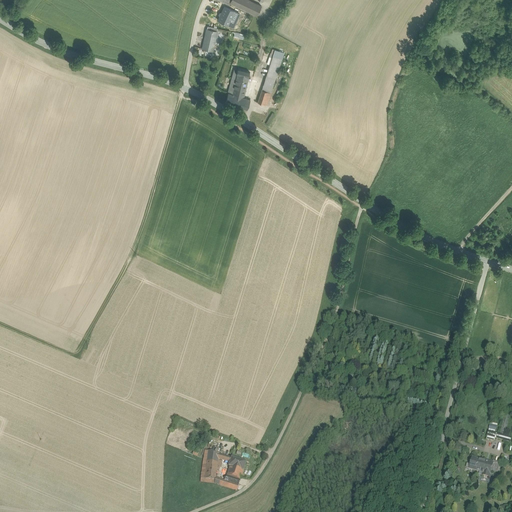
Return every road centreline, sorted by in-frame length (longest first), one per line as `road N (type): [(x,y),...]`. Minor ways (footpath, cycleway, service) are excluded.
road 1 (track): [(22,453),(134,253),(181,96)]
road 2 (track): [(196,511),(237,494),(274,451),(333,321),(361,208)]
road 3 (secondary): [(488,261),(400,225),(183,87)]
road 4 (unclassified): [(488,261),(422,511)]
road 5 (secondary): [(183,87),(56,49),(0,19)]
